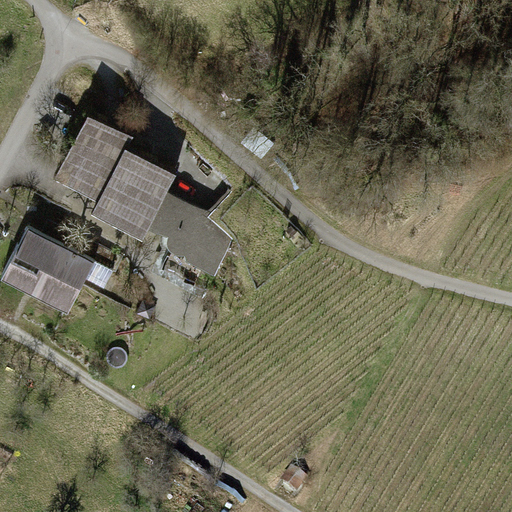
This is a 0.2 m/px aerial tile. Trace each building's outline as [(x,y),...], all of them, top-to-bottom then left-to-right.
[(133,131),(89,108),(56,172),(99,195),(94,206),(144,232),(149,221),(170,232),(168,235),(168,240),(169,245),(171,248),(162,266),(207,290),(234,239),(258,212),(233,190),(214,211),(218,214),(212,220),(206,214),(164,192),(177,167),(128,142),(133,131)] [(46,231),(29,223),(7,267),(72,301),(86,275),(105,285),(121,256),(60,225),(47,230),(46,231)] [(158,291),(183,306),(191,292),(166,278),(158,291)] [(158,305),(144,298),(138,311),(151,318),(158,305)] [(307,476),(294,467),(284,482),(297,491),(307,476)]
